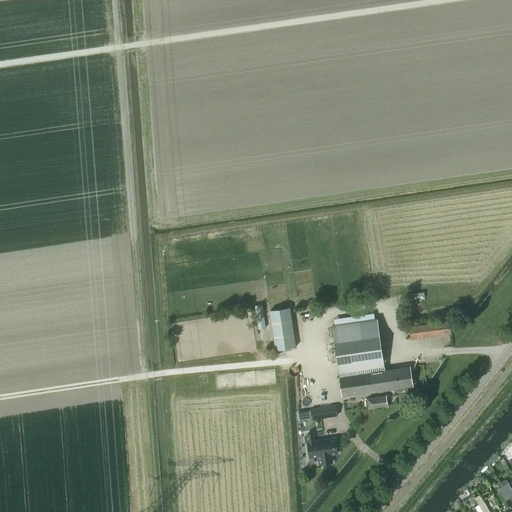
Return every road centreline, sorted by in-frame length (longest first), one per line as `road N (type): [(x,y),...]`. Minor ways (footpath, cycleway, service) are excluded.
road 1 (track): [(0,396),(318,354)]
road 2 (unclassified): [(373,511),(511,346)]
